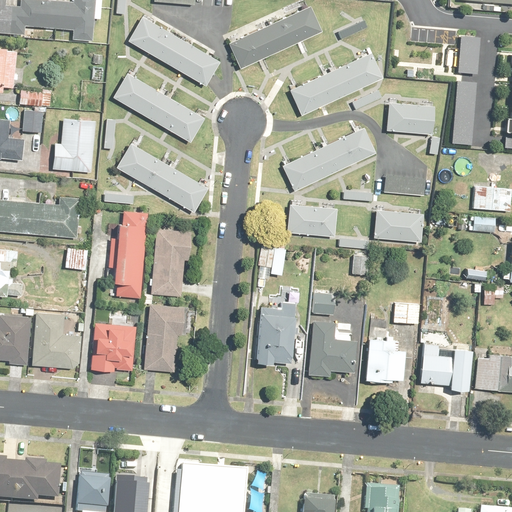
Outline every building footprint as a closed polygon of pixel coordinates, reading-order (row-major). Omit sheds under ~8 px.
[(3,0),(0,0),(0,32),(21,35),(22,26),(70,31),(69,39),(89,41),(92,19),(97,20),(99,0),(70,0),(70,2),(51,0),(17,0),(17,6),(3,4),(3,0)] [(114,0),(113,15),(123,15),(123,0),(114,0)] [(511,0),(467,0),(481,1),(480,10),(491,10),(492,2),(511,3),(511,0)] [(306,5),(225,44),(237,69),(318,30),(306,5)] [(136,17),(123,40),(203,85),(215,62),(136,17)] [(336,32),(339,39),(366,27),(363,20),(336,32)] [(477,36),(457,34),(454,71),(474,73),(477,36)] [(0,85),(10,86),(11,80),(17,80),(17,75),(12,75),(14,52),(3,51),(4,47),(0,46),(0,85)] [(367,51),(286,90),(298,115),(379,76),(367,51)] [(101,69),(90,68),(90,80),(101,80),(101,69)] [(122,75),(109,98),(188,143),(201,120),(122,75)] [(467,143),(473,83),(453,81),(447,142),(467,143)] [(48,92),(16,90),(15,104),(47,106),(48,92)] [(349,102),(353,109),(379,97),(376,90),(349,102)] [(385,103),(382,129),(429,134),(431,107),(385,103)] [(39,111),(20,110),(19,131),(38,132),(39,111)] [(0,159),(17,161),(19,140),(5,139),(7,118),(0,117),(0,159)] [(58,144),(51,144),(49,169),(88,171),(91,120),(60,119),(58,144)] [(105,119),(103,148),(111,148),(113,120),(105,119)] [(360,127),(279,166),(292,191),(373,152),(360,127)] [(436,138),(428,137),(426,153),(434,154),(436,138)] [(125,144),(112,167),(192,211),(205,189),(125,144)] [(421,179),(376,175),(374,192),(420,196),(421,179)] [(509,188),(470,185),(468,209),(507,212),(509,188)] [(341,191),(340,199),(370,202),(370,194),(341,191)] [(102,194),(101,202),(131,204),(131,196),(102,194)] [(0,231),(74,237),(76,198),(57,196),(56,204),(0,199),(0,231)] [(285,206),(283,232),(330,235),(332,209),(285,206)] [(374,210),(371,238),(419,242),(422,215),(374,210)] [(117,224),(112,223),(108,282),(114,283),(113,295),(139,297),(144,215),(118,213),(117,224)] [(492,217),(470,216),(470,232),(491,233),(492,217)] [(509,221),(496,221),(496,231),(509,232),(509,221)] [(170,229),(171,223),(159,222),(158,229),(152,228),(147,295),(177,297),(179,259),(189,260),(191,231),(170,229)] [(442,236),(426,235),(426,246),(442,246),(442,236)] [(337,238),(337,246),(366,248),(367,241),(337,238)] [(266,268),(266,273),(280,275),(284,247),(259,243),(255,266),(266,268)] [(85,250),(64,247),(61,268),(82,271),(85,250)] [(0,295),(19,297),(19,282),(2,282),(3,261),(13,261),(14,251),(0,250),(0,295)] [(368,255),(349,255),(348,274),(367,275),(368,255)] [(482,270),(461,268),(460,277),(481,280),(482,270)] [(490,290),(482,290),(481,304),(491,305),(492,298),(501,299),(502,286),(491,285),(490,290)] [(292,289),(280,288),(279,297),(269,297),(269,306),(256,305),(252,365),(268,366),(268,362),(287,363),(292,289)] [(331,293),(310,291),(308,312),(329,314),(331,293)] [(416,304),(392,302),(391,323),(415,324),(416,304)] [(184,308),(145,305),(140,370),(171,372),(174,335),(182,335),(184,308)] [(60,314),(32,313),(29,365),(76,368),(78,336),(59,334),(60,314)] [(0,359),(6,360),(6,364),(24,366),(27,318),(0,315),(0,359)] [(330,322),(308,320),(304,374),(325,376),(325,371),(349,373),(351,341),(329,339),(330,322)] [(390,348),(391,341),(386,341),(388,321),(369,320),(368,339),(364,339),(360,381),(388,383),(388,379),(397,380),(400,349),(390,348)] [(109,369),(128,370),(132,324),(90,321),(86,370),(109,372),(109,369)] [(436,344),(418,343),(416,382),(444,383),(444,391),(462,392),(465,350),(436,349),(436,344)] [(480,357),(472,357),(471,389),(511,391),(511,355),(481,353),(480,357)] [(0,498),(35,500),(35,496),(55,497),(57,464),(44,463),(45,458),(22,457),(22,461),(2,460),(3,456),(0,455),(0,498)] [(180,470),(176,511),(242,511),(245,475),(180,470)] [(102,511),(107,475),(75,471),(71,504),(74,504),(73,511),(80,511),(102,511)] [(119,482),(116,511),(148,511),(151,485),(119,482)] [(393,511),(396,485),(362,482),(359,511),(393,511)] [(329,511),(330,494),(299,492),(297,511),(329,511)] [(11,511),(12,502),(0,501),(0,511),(11,511)]
